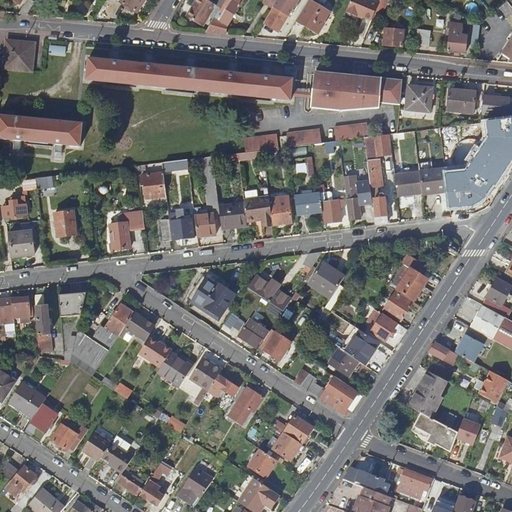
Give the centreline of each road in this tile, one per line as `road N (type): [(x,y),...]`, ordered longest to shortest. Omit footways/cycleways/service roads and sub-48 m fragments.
road 1 (unclassified): [(117,267),(450,225),(485,236)]
road 2 (residential): [(144,37),(511,74)]
road 3 (unclassified): [(117,267),(125,281),(354,434)]
road 4 (secondary): [(354,434),(485,236)]
road 5 (residential): [(354,434),(511,496)]
road 6 (unclassified): [(0,428),(126,511)]
road 7 (residential): [(0,22),(144,37)]
